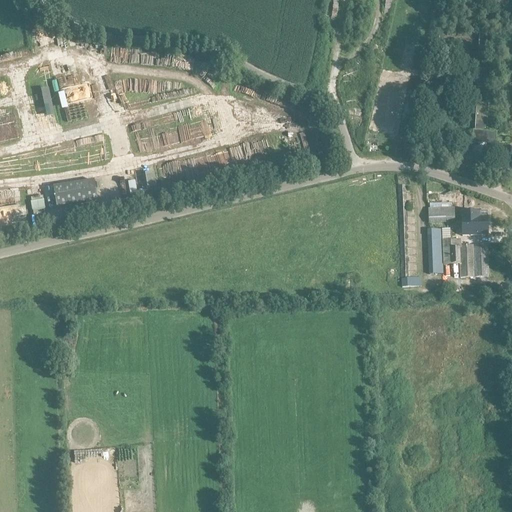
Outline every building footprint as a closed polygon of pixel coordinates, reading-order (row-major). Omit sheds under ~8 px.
[(458,0),(457,13),(506,18),(508,0),(458,0)] [(473,131),(472,144),(496,145),(496,133),(487,132),(491,30),(479,29),(475,131),(473,131)] [(66,114),(71,112),(68,100),(62,102),(66,114)] [(406,125),(404,136),(413,138),(415,127),(406,125)] [(460,150),(455,170),(479,175),(483,156),(460,150)] [(154,173),(143,175),(145,189),(156,187),(154,173)] [(95,181),(53,188),(56,208),(98,202),(95,181)] [(406,187),(398,187),(401,263),(401,277),(410,276),(406,187)] [(454,208),(428,209),(429,224),(455,224),(454,208)] [(471,213),(461,213),(461,220),(462,237),(479,236),(480,236),(480,237),(488,236),(488,233),(487,219),(479,219),(478,213),(471,213)] [(427,230),(428,275),(443,275),(442,230),(427,230)] [(489,278),(488,246),(461,247),(461,241),(450,241),(443,241),(444,265),(447,265),(460,265),(460,279),(489,278)] [(356,290),(356,279),(346,280),(346,290),(356,290)] [(402,280),(402,288),(421,287),(421,279),(410,279),(402,280)]
